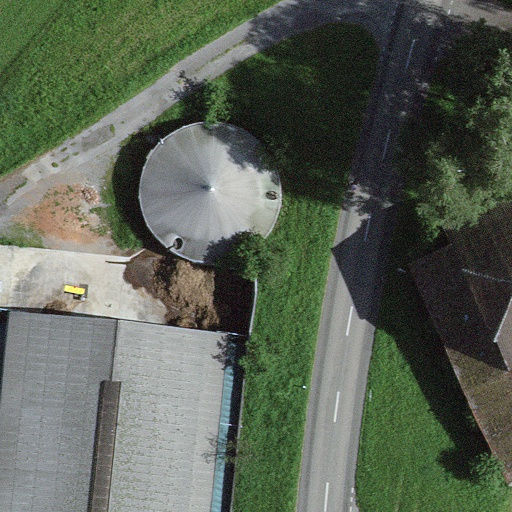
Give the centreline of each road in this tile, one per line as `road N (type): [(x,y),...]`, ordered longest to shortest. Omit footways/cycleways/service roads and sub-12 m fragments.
road 1 (tertiary): [(423,0),(349,322),(325,511)]
road 2 (track): [(0,201),(236,47),(281,22),(353,0)]
